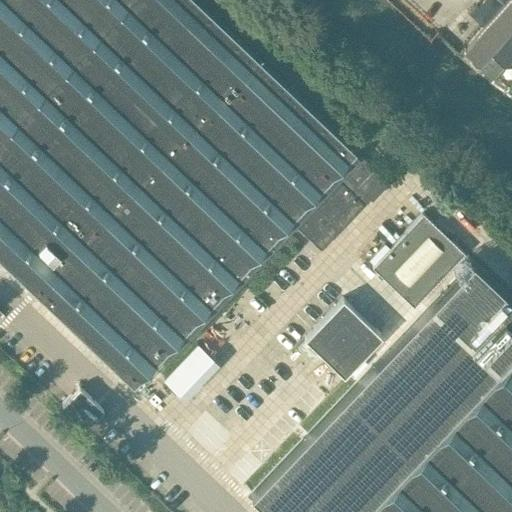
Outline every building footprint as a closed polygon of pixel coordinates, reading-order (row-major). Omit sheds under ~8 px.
[(293,211),(339,163),(354,147),(200,0),(0,0),(0,254),(132,380),(293,211)] [(511,0),(506,0),(463,45),(490,71),(511,47),(511,0)] [(339,163),(293,211),(299,216),(294,221),(320,246),(369,196),(371,198),(388,180),(359,152),(344,168),(339,163)] [(469,215),(480,225),(486,219),(475,209),(469,215)] [(371,264),(413,304),(464,250),(422,211),(371,264)] [(471,259),(250,492),(270,511),(365,511),(511,357),(511,296),(473,260),(471,259)] [(342,295),(304,335),(343,373),(381,333),(342,295)] [(511,511),(511,357),(365,511),(511,511)] [(62,403),(86,426),(103,408),(79,385),(62,403)]
